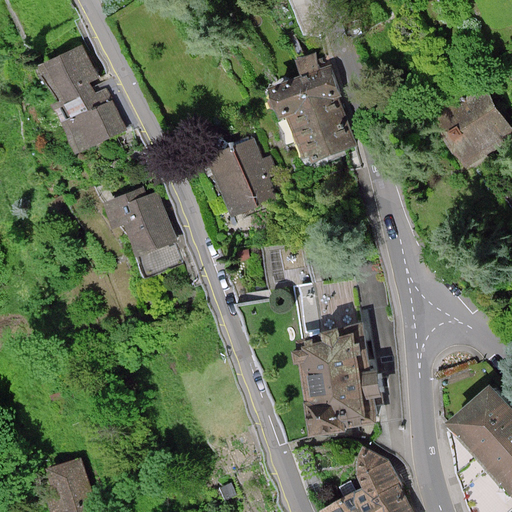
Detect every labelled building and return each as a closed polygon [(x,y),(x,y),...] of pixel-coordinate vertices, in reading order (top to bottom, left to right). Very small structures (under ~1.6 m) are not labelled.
[(84,45),(51,62),(68,96),(94,147),(127,130),(101,79),(84,45)] [(359,146),(323,64),(278,84),(314,166),(359,146)] [(511,132),(480,80),(426,112),(462,171),(511,141),(511,132)] [(256,138),(213,156),(238,216),(281,199),(256,138)] [(157,193),(148,196),(144,187),(114,200),(126,228),(135,224),(147,254),(177,241),(157,193)] [(361,325),(296,342),(309,437),(376,422),(373,398),(381,397),(378,372),(369,373),(361,325)] [(444,424),(511,495),(511,408),(489,384),(444,424)] [(363,473),(372,489),(331,511),(330,511),(425,511),(395,458),(381,450),(367,456),(363,473)] [(102,511),(84,457),(54,468),(69,511),(102,511)]
